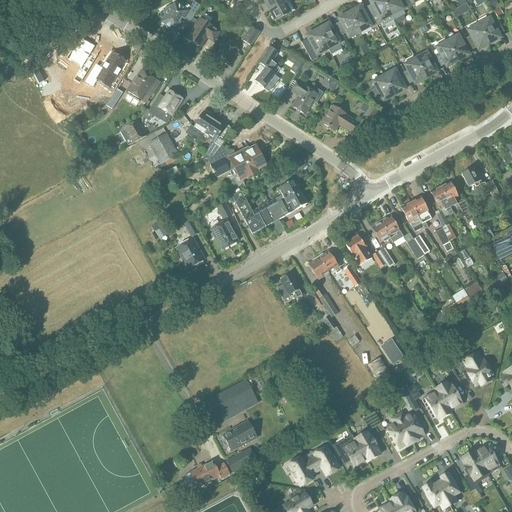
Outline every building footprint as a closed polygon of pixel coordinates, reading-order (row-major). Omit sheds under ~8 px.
[(282,0),(267,0),(264,2),(269,11),(285,3),(282,0)] [(375,3),(366,8),(377,26),(382,24),(383,27),(394,21),(382,0),(374,0),(375,3)] [(404,2),(403,0),(382,0),(394,21),(404,15),(403,12),(408,9),(404,2)] [(403,0),(404,2),(408,9),(414,6),(413,4),(419,0),(403,0)] [(498,6),(495,0),(491,0),(488,1),(492,9),(498,6)] [(285,3),(269,11),(275,22),(290,13),(290,14),(295,11),(289,1),(285,3)] [(193,2),(190,7),(188,6),(186,5),(183,5),(181,4),(178,4),(176,5),(174,3),(173,5),(171,6),(169,7),(167,8),(165,9),(163,10),(168,14),(161,23),(175,32),(183,19),(190,23),(193,19),(201,7),(193,2)] [(503,15),(499,7),(493,10),(497,18),(503,15)] [(377,26),(366,8),(358,12),(356,10),(349,14),(360,33),(370,27),(371,29),(377,26)] [(343,20),(335,25),(341,36),(346,33),(349,39),(360,33),(349,14),(342,17),(343,20)] [(213,42),(220,33),(199,19),(198,22),(193,29),(186,40),(200,48),(205,41),(204,40),(206,38),(213,42)] [(479,25),(489,45),(496,41),(495,38),(504,33),(498,22),(492,25),(490,20),(479,25)] [(341,36),(335,25),(326,29),(325,27),(318,31),(328,50),(331,55),(342,50),(340,46),(345,44),(345,43),(342,37),(341,36)] [(462,32),(466,39),(472,51),(481,46),(482,48),(489,45),(479,25),(468,31),(471,37),(466,39),(462,32)] [(423,35),(429,32),(426,26),(420,29),(423,35)] [(242,41),(251,46),(259,33),(251,28),(242,41)] [(328,50),(318,31),(310,35),(312,37),(301,43),(312,62),(318,58),(317,56),(328,50)] [(457,37),(447,43),(457,62),(465,58),(463,55),(472,51),(462,32),(456,35),(457,37)] [(92,52),(95,47),(93,45),(94,43),(85,38),(84,40),(81,38),(68,60),(81,68),(73,80),(80,85),(99,55),(97,54),(96,55),(92,52)] [(285,40),(281,45),(287,49),(291,44),(285,40)] [(226,43),(216,58),(229,67),(238,51),(226,43)] [(439,54),(434,56),(440,68),(449,63),(450,66),(457,62),(447,43),(436,49),(439,54)] [(275,49),(281,54),(285,49),(279,44),(275,49)] [(265,68),(254,82),(268,93),(278,80),(273,77),(274,76),(275,76),(280,70),(274,66),(269,62),(275,54),(268,48),(258,64),(265,68)] [(124,64),(125,63),(111,54),(102,70),(96,66),(88,79),(97,85),(100,81),(110,87),(112,84),(114,85),(118,79),(116,78),(120,70),(122,72),(126,65),(124,64)] [(440,68),(434,56),(429,59),(426,54),(415,60),(426,79),(433,75),(431,73),(440,68)] [(399,67),(409,85),(417,80),(419,83),(426,79),(415,60),(405,66),(407,71),(405,72),(401,65),(399,67)] [(306,63),(302,68),(308,72),(311,66),(306,63)] [(409,85),(399,67),(396,68),(400,75),(397,76),(395,71),(384,77),(394,96),(401,92),(400,90),(409,85)] [(127,92),(142,102),(145,104),(150,96),(151,97),(160,84),(140,72),(133,84),(132,84),(127,92)] [(394,96),(384,77),(373,83),(376,88),(371,91),(377,102),(386,97),(387,100),(394,96)] [(314,88),(311,92),(305,88),(306,87),(298,82),(291,93),(298,97),(292,107),(305,115),(313,102),(315,104),(322,94),(314,88)] [(333,91),(340,96),(344,90),(337,85),(333,91)] [(106,107),(112,110),(122,94),(117,90),(106,107)] [(182,99),(169,91),(163,101),(158,98),(149,113),(154,116),(155,116),(167,123),(171,116),(172,116),(182,99)] [(375,124),(381,112),(369,105),(363,116),(375,124)] [(357,124),(344,116),(345,115),(332,107),(322,124),(329,128),(335,131),(338,125),(351,133),(357,124)] [(198,145),(202,140),(206,142),(209,138),(215,142),(225,127),(203,113),(193,128),(201,133),(194,143),(198,145)] [(146,136),(137,121),(123,129),(124,130),(120,133),(128,146),(132,144),(132,145),(146,136)] [(149,144),(161,165),(175,157),(178,155),(166,134),(149,144)] [(213,156),(218,147),(213,143),(203,159),(204,160),(213,156)] [(511,143),(506,146),(510,153),(502,157),(507,165),(511,162),(511,143)] [(264,165),(255,149),(248,152),(248,151),(226,163),(224,159),(210,166),(217,179),(235,169),(241,180),(247,176),(248,178),(257,173),(255,170),(264,165)] [(511,178),(511,167),(509,169),(510,172),(500,177),(503,183),(511,178)] [(478,175),(474,168),(461,175),(468,188),(475,185),(476,187),(485,182),(481,174),(478,175)] [(284,200),(299,192),(297,189),(300,187),(295,179),(278,189),(282,196),(267,204),(269,208),(276,204),(284,200)] [(511,179),(501,186),(504,191),(511,186),(511,179)] [(495,189),(491,181),(486,184),(493,198),(504,192),(504,191),(501,186),(495,189)] [(457,205),(454,199),(457,197),(450,184),(446,186),(446,184),(440,187),(451,208),(457,205)] [(445,211),(451,208),(440,187),(434,190),(435,192),(431,194),(440,211),(443,209),(445,211)] [(264,211),(262,207),(252,212),(241,192),(231,197),(252,235),(272,224),(265,211),(264,211)] [(276,204),(269,208),(265,211),(272,224),(309,204),(305,196),(302,198),(299,192),(284,200),(276,204)] [(417,201),(416,200),(410,203),(424,230),(427,228),(425,223),(431,220),(420,199),(417,201)] [(223,221),(232,216),(225,201),(215,206),(223,221)] [(458,205),(467,223),(474,220),(465,201),(458,205)] [(410,203),(404,206),(405,207),(401,209),(408,222),(414,233),(420,230),(421,232),(424,230),(410,203)] [(380,221),(390,238),(393,244),(404,237),(400,231),(399,232),(390,217),(386,220),(385,218),(380,221)] [(191,238),(199,234),(192,220),(184,225),(191,238)] [(239,241),(227,220),(212,229),(224,250),(239,241)] [(390,238),(380,221),(374,224),(375,226),(370,229),(379,244),(390,238)] [(166,233),(163,227),(156,232),(155,233),(158,238),(166,233)] [(450,242),(443,229),(436,233),(442,246),(450,242)] [(489,230),(484,234),(490,242),(495,239),(489,230)] [(511,253),(511,231),(507,234),(509,237),(490,246),(498,260),(511,253)] [(414,240),(413,240),(409,234),(403,238),(417,260),(424,255),(414,240)] [(420,236),(414,240),(424,255),(430,252),(420,236)] [(345,244),(360,267),(373,259),(359,237),(352,242),(351,240),(345,244)] [(205,260),(194,239),(177,248),(182,256),(183,255),(190,268),(205,260)] [(378,252),(387,265),(387,264),(390,269),(396,265),(385,248),(378,252)] [(318,257),(328,272),(333,269),(334,270),(339,267),(329,252),(324,255),(323,254),(318,257)] [(387,265),(378,252),(373,256),(381,268),(387,265)] [(328,272),(318,257),(312,261),(313,262),(308,265),(319,280),(323,278),(322,277),(328,272)] [(466,266),(462,258),(457,261),(461,269),(466,266)] [(345,271),(356,287),(361,284),(350,268),(345,271)] [(491,279),(492,281),(497,290),(509,284),(503,273),(491,279)] [(283,286),(277,289),(284,301),(288,299),(290,298),(289,296),(295,293),(298,299),(303,296),(300,290),(301,290),(291,274),(286,277),(285,275),(280,279),(281,280),(280,280),(283,286)] [(492,281),(480,288),(485,297),(497,290),(492,281)] [(476,283),(465,290),(473,304),(485,297),(476,283)] [(325,295),(319,287),(314,291),(319,299),(325,295)] [(503,299),(506,292),(500,289),(497,296),(503,299)] [(323,305),(319,300),(314,291),(310,294),(319,307),(323,305)] [(326,295),(319,300),(323,305),(324,307),(326,311),(331,318),(338,314),(326,295)] [(463,308),(471,303),(467,297),(459,302),(463,308)] [(451,315),(450,314),(457,310),(453,304),(441,312),(445,319),(451,315)] [(323,321),(337,341),(343,337),(329,316),(323,321)] [(348,341),(353,347),(359,342),(355,336),(348,341)] [(437,339),(442,348),(446,346),(441,337),(437,339)] [(392,341),(382,347),(393,364),(403,358),(392,341)] [(310,353),(305,344),(286,356),(291,365),(310,353)] [(445,356),(452,367),(457,364),(451,353),(445,356)] [(479,384),(481,386),(490,381),(489,379),(490,378),(489,376),(491,375),(483,361),(481,362),(477,354),(475,355),(474,353),(464,359),(465,361),(464,362),(468,369),(462,373),(468,383),(472,381),(475,386),(479,384)] [(452,367),(445,356),(439,359),(446,370),(452,367)] [(378,384),(391,376),(379,357),(366,365),(378,384)] [(511,368),(504,373),(505,375),(500,378),(505,386),(508,384),(511,389),(511,387),(511,368)] [(257,399),(247,380),(201,405),(211,424),(257,399)] [(449,412),(462,404),(450,384),(447,386),(446,383),(435,390),(437,392),(449,412)] [(415,401),(420,398),(414,386),(408,390),(413,398),(415,401)] [(408,390),(402,393),(407,401),(414,413),(420,410),(415,401),(413,398),(408,390)] [(437,392),(425,398),(425,400),(422,401),(432,419),(436,417),(437,419),(438,418),(440,420),(450,414),(449,412),(437,392)] [(369,416),(375,427),(381,424),(374,413),(369,416)] [(397,417),(412,444),(417,441),(416,439),(423,435),(421,430),(423,429),(416,417),(414,419),(411,414),(404,418),(402,414),(397,417)] [(375,427),(369,416),(363,419),(369,431),(375,427)] [(412,444),(397,417),(391,420),(394,424),(387,428),(399,449),(406,445),(407,447),(412,444)] [(224,435),(232,451),(249,442),(247,440),(255,436),(248,422),(240,427),(239,426),(231,430),(232,431),(224,435)] [(329,428),(323,431),(326,437),(332,434),(329,428)] [(354,440),(355,442),(367,461),(368,463),(380,455),(376,448),(377,448),(371,438),(370,438),(367,433),(354,440)] [(367,461),(355,442),(343,449),(354,468),(356,467),(357,468),(366,463),(365,462),(367,461)] [(475,453),(487,475),(500,468),(494,458),(495,458),(492,453),(491,453),(487,446),(485,447),(484,447),(476,452),(475,453)] [(235,456),(226,461),(232,473),(257,460),(250,448),(235,456)] [(307,456),(316,471),(322,468),(327,476),(339,469),(326,448),(315,455),(313,452),(307,456)] [(487,475),(475,453),(474,452),(461,459),(465,466),(464,466),(470,477),(471,476),(476,484),(488,477),(487,475)] [(316,471),(307,456),(301,459),(300,458),(291,464),(295,471),(291,474),(296,483),(298,482),(301,487),(313,480),(310,475),(316,471)] [(203,466),(211,481),(220,477),(221,480),(230,475),(225,466),(219,469),(218,467),(216,468),(212,462),(203,466)] [(203,466),(190,473),(186,476),(185,480),(190,489),(194,490),(198,488),(198,489),(211,482),(211,481),(203,466)] [(259,467),(252,471),(259,483),(265,480),(259,467)] [(509,481),(511,479),(511,472),(509,467),(503,470),(509,481)] [(442,481),(437,484),(448,503),(455,499),(453,497),(459,494),(448,474),(440,478),(442,481)] [(448,503),(437,484),(431,487),(430,485),(423,489),(434,508),(440,505),(441,507),(448,503)] [(468,492),(475,503),(481,499),(475,488),(468,492)] [(178,491),(171,495),(168,489),(166,490),(174,505),(183,500),(186,499),(185,496),(181,497),(178,491)] [(475,503),(468,492),(463,495),(469,506),(475,503)] [(308,511),(307,509),(312,506),(305,494),(300,497),(299,496),(290,501),(293,505),(285,510),(286,511),(308,511)] [(397,511),(419,511),(410,494),(405,497),(404,495),(402,496),(401,494),(390,500),(392,502),(397,511)] [(380,511),(397,511),(392,502),(379,510),(380,511)]
